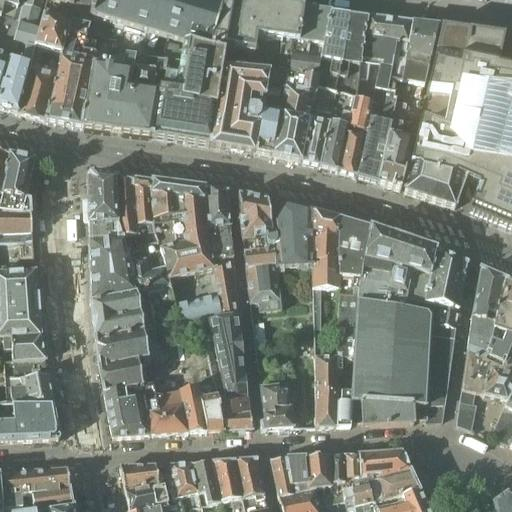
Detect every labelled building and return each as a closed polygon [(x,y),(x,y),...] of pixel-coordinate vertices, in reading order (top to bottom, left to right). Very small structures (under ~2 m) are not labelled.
[(0,0),(0,19),(19,25),(23,8),(24,0),(0,0)] [(47,0),(24,0),(23,8),(43,14),(47,2),(47,0)] [(221,49),(234,3),(221,0),(47,0),(47,2),(74,9),(72,17),(86,21),(162,43),(181,49),(218,59),(221,49)] [(293,43),(299,12),(262,7),(234,3),(221,49),(243,53),(242,56),(253,58),(256,39),(281,43),(277,71),(267,70),(267,76),(264,88),(282,92),(283,90),(285,75),(287,64),(289,64),(293,43)] [(9,61),(7,61),(0,87),(0,112),(15,117),(28,71),(33,51),(41,24),(43,14),(23,8),(19,25),(9,61)] [(287,64),(285,75),(319,81),(330,17),(299,12),(293,43),(289,64),(287,64)] [(61,58),(71,22),(65,21),(43,14),(41,24),(32,56),(40,58),(60,63),(61,58)] [(83,133),(96,55),(82,53),(90,26),(85,25),(86,21),(72,17),(67,15),(65,21),(71,22),(61,58),(60,63),(57,76),(45,126),(83,133)] [(330,17),(319,81),(318,90),(337,96),(348,19),(330,17)] [(9,61),(19,25),(0,19),(0,58),(7,61),(9,61)] [(358,81),(366,22),(348,19),(337,96),(355,101),(356,93),(357,93),(359,83),(359,81),(358,81)] [(383,23),(366,22),(358,81),(359,81),(359,83),(366,83),(368,68),(379,70),(375,90),(387,92),(389,81),(391,82),(399,46),(406,47),(410,28),(383,23)] [(436,30),(410,28),(406,47),(399,46),(391,82),(423,89),(435,35),(436,32),(436,30)] [(511,60),(510,71),(510,72),(501,71),(497,70),(503,43),(503,40),(441,31),(440,31),(440,33),(439,36),(434,58),(420,123),(413,154),(403,196),(414,199),(442,208),(453,212),(454,211),(455,212),(457,207),(458,203),(465,185),(478,190),(467,217),(471,219),(511,235),(511,60)] [(222,72),(223,72),(225,61),(218,59),(181,49),(174,99),(158,98),(151,141),(208,150),(222,72)] [(151,141),(158,98),(154,97),(157,77),(165,78),(167,66),(96,55),(83,133),(151,141)] [(45,126),(57,76),(37,72),(40,58),(32,56),(15,117),(45,126)] [(222,72),(208,150),(253,157),(264,88),(267,76),(223,72),(222,72)] [(315,104),(318,90),(319,81),(285,75),(283,90),(282,92),(270,161),(299,167),(310,103),(315,104)] [(398,87),(395,100),(404,102),(407,89),(398,87)] [(270,161),(282,92),(264,88),(253,157),(270,161)] [(395,104),(395,100),(393,99),(394,94),(393,94),(394,89),(391,89),(390,93),(387,92),(375,90),(372,107),(366,135),(356,182),(377,188),(395,104)] [(319,171),(337,96),(318,90),(315,104),(310,103),(299,167),(319,171)] [(355,101),(337,96),(319,171),(336,176),(346,132),(349,133),(350,130),(366,135),(372,107),(355,101)] [(405,106),(395,104),(377,188),(399,195),(405,176),(413,143),(398,139),(401,129),(400,128),(405,106)] [(356,182),(366,135),(350,130),(349,133),(346,132),(336,176),(356,182)] [(0,197),(3,198),(6,185),(2,184),(8,160),(0,157),(0,197)] [(33,166),(8,160),(2,184),(6,185),(3,198),(24,203),(33,166)] [(116,215),(116,182),(92,178),(92,177),(86,183),(87,206),(83,206),(84,226),(87,226),(87,228),(88,228),(88,242),(88,246),(87,246),(89,306),(168,290),(164,270),(145,274),(139,250),(122,253),(116,215)] [(131,223),(133,185),(116,182),(116,215),(121,244),(146,240),(148,240),(147,235),(136,236),(131,223)] [(150,187),(133,185),(131,223),(136,236),(147,235),(148,240),(152,239),(149,223),(150,187)] [(198,323),(206,322),(238,317),(232,261),(209,263),(207,240),(206,233),(202,194),(150,187),(149,223),(152,239),(148,240),(146,240),(147,243),(138,245),(139,250),(145,274),(164,270),(168,290),(178,328),(198,323)] [(232,261),(226,197),(202,194),(206,233),(212,232),(213,239),(207,240),(209,263),(232,261)] [(24,203),(3,198),(0,197),(0,209),(29,217),(29,204),(24,204),(24,203)] [(270,236),(267,205),(242,201),(240,201),(238,203),(239,213),(238,213),(241,245),(242,245),(242,247),(253,246),(254,254),(243,255),(244,271),(274,267),(272,251),(263,252),(262,237),(270,236)] [(313,293),(312,237),(312,217),(267,205),(270,236),(262,237),(263,252),(272,251),(274,267),(275,272),(310,271),(310,293),(311,293),(313,293)] [(0,237),(30,237),(29,217),(0,209),(0,237)] [(337,294),(339,225),(312,217),(312,237),(313,293),(311,293),(313,333),(319,332),(319,293),(325,294),(337,294)] [(360,275),(369,234),(339,225),(337,294),(339,294),(336,339),(335,358),(335,361),(354,362),(355,341),(356,303),(360,275)] [(453,338),(454,333),(429,326),(429,318),(426,315),(420,314),(432,255),(408,245),(408,244),(394,240),(393,242),(372,235),(369,234),(360,275),(356,303),(355,341),(354,362),(352,393),(351,402),(349,428),(361,427),(362,431),(412,427),(412,424),(424,423),(425,426),(441,425),(444,398),(453,338)] [(0,247),(31,247),(30,237),(0,237),(0,247)] [(452,263),(432,255),(420,314),(426,315),(429,318),(429,326),(454,333),(465,267),(453,262),(452,263)] [(274,267),(244,271),(249,307),(257,306),(258,316),(280,312),(275,272),(274,267)] [(489,330),(505,285),(480,274),(479,274),(479,275),(471,321),(489,330)] [(34,276),(0,277),(0,342),(1,342),(40,339),(39,329),(40,328),(38,317),(39,317),(39,312),(38,298),(37,298),(36,286),(35,286),(34,276)] [(499,369),(511,336),(511,288),(505,285),(489,330),(471,321),(466,354),(499,369)] [(168,290),(89,306),(94,343),(156,332),(178,328),(168,290)] [(211,341),(240,338),(238,317),(206,322),(209,332),(211,341)] [(266,350),(263,326),(253,328),(256,351),(266,350)] [(156,332),(94,343),(103,397),(140,389),(142,389),(138,371),(148,369),(150,385),(152,395),(153,399),(161,398),(153,355),(159,353),(156,332)] [(323,360),(323,332),(319,332),(313,333),(314,395),(315,432),(335,431),(336,402),(336,394),(335,361),(335,358),(334,358),(334,359),(323,360)] [(510,394),(511,390),(511,336),(499,369),(466,354),(461,395),(474,398),(500,403),(506,406),(510,394)] [(215,361),(243,358),(240,338),(211,341),(213,350),(215,361)] [(44,363),(40,339),(1,342),(0,342),(0,345),(1,352),(1,354),(3,354),(4,366),(45,365),(44,363)] [(220,381),(245,379),(243,358),(215,361),(218,372),(220,381)] [(48,381),(45,365),(4,366),(5,382),(48,381)] [(226,404),(247,399),(245,379),(220,381),(222,390),(226,404)] [(49,390),(48,381),(5,382),(8,409),(11,409),(11,410),(53,410),(49,390)] [(286,386),(277,388),(259,391),(263,416),(265,433),(286,433),(292,433),(286,386)] [(141,398),(140,389),(103,397),(105,407),(111,442),(150,439),(141,398)] [(153,399),(152,395),(141,398),(150,439),(186,437),(178,402),(179,401),(179,394),(161,398),(153,399)] [(511,441),(511,395),(510,394),(506,406),(492,438),(500,441),(498,445),(498,446),(507,449),(511,441)] [(474,398),(461,395),(460,399),(455,430),(472,436),(472,434),(471,434),(476,409),(472,409),(474,398)] [(197,396),(179,401),(178,402),(186,437),(204,436),(196,402),(199,402),(197,396)] [(217,399),(199,402),(196,402),(204,436),(223,436),(218,402),(217,399)] [(248,412),(247,399),(226,404),(218,402),(223,436),(241,435),(251,434),(249,419),(248,412)] [(351,402),(336,402),(335,431),(349,431),(349,428),(351,402)] [(0,446),(13,446),(11,410),(11,409),(8,409),(0,408),(0,446)] [(58,439),(53,410),(11,410),(13,446),(53,444),(56,445),(58,444),(59,441),(58,439)] [(401,456),(399,456),(388,457),(361,459),(358,459),(360,488),(409,475),(407,468),(405,464),(401,456)] [(360,488),(358,459),(342,460),(344,493),(341,494),(341,497),(345,496),(345,494),(360,490),(360,488)] [(344,493),(342,460),(328,461),(331,499),(341,497),(341,494),(344,493)] [(331,499),(328,461),(315,462),(304,462),(307,496),(310,495),(314,495),(323,494),(324,499),(331,499)] [(304,462),(284,464),(291,499),(293,499),(307,496),(304,462)] [(291,499),(284,464),(270,464),(278,502),(291,499)] [(241,511),(266,511),(254,465),(233,466),(241,511)] [(241,511),(233,466),(211,467),(219,508),(230,505),(231,511),(241,511)] [(211,467),(191,468),(199,511),(201,511),(219,508),(211,467)] [(173,485),(168,487),(170,496),(171,504),(173,505),(188,501),(190,511),(198,511),(199,511),(191,468),(170,469),(173,485)] [(173,485),(170,469),(155,470),(119,471),(122,484),(125,499),(168,487),(173,485)] [(19,511),(18,500),(69,493),(66,474),(34,476),(17,477),(0,477),(0,511),(19,511)] [(345,496),(341,497),(331,499),(317,503),(318,511),(349,511),(370,506),(371,511),(377,511),(402,505),(400,498),(417,493),(409,475),(360,488),(360,490),(345,494),(345,496)] [(170,496),(168,487),(125,499),(127,511),(160,511),(167,510),(164,497),(170,496)] [(70,511),(72,511),(71,504),(69,493),(18,500),(19,511),(70,511)] [(425,511),(417,493),(400,498),(402,505),(377,511),(371,511),(370,506),(349,511),(425,511)] [(318,511),(317,503),(315,499),(311,499),(310,495),(307,496),(293,499),(291,499),(278,502),(280,511),(318,511)] [(493,511),(511,511),(511,501),(506,498),(502,499),(498,502),(491,506),(493,511)]
